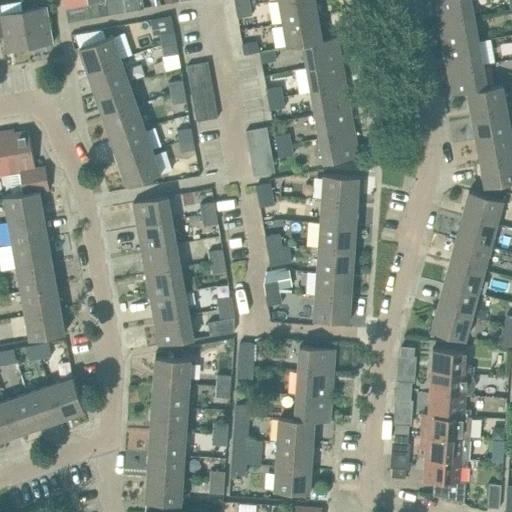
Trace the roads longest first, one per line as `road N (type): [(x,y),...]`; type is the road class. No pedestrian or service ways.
road 1 (residential): [(421,511),(385,502),(372,482),(380,358),(433,159),(404,0)]
road 2 (residential): [(99,444),(109,428),(113,367),(85,201)]
road 3 (residential): [(0,107),(39,105),(85,201)]
